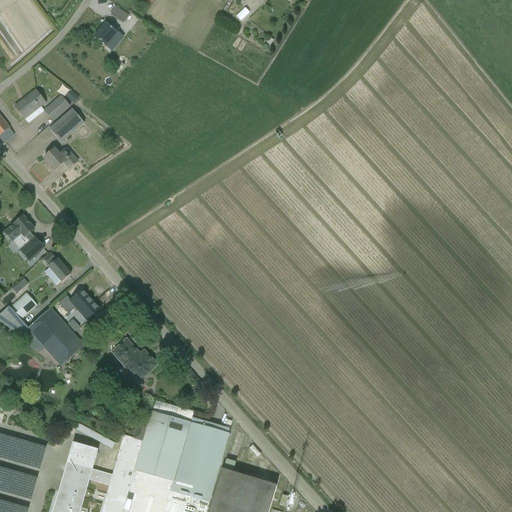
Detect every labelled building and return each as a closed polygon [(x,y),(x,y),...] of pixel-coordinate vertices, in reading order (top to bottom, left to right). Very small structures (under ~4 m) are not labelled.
[(129,16),(124,13),(115,8),(111,15),(119,20),(124,23),(129,16)] [(119,30),(113,25),(111,28),(106,24),(94,38),(106,47),(118,33),(118,32),(119,30)] [(45,104),(35,91),(15,107),(24,120),(45,104)] [(79,98),(70,91),(65,97),(74,104),(79,98)] [(44,112),(53,122),(70,107),(61,97),(44,112)] [(61,144),(84,124),(72,110),(50,130),(61,144)] [(15,135),(0,116),(0,139),(3,144),(15,135)] [(64,164),(69,170),(78,161),(68,150),(61,156),(55,149),(44,159),(55,171),(64,164)] [(34,230),(23,217),(13,226),(8,231),(5,234),(12,242),(21,235),(24,238),(25,238),(29,242),(19,251),(29,262),(44,249),(35,238),(35,239),(30,233),(34,230)] [(42,260),(49,267),(56,261),(50,254),(42,260)] [(61,283),(63,282),(71,275),(57,260),(56,261),(49,267),(48,268),(49,269),(44,273),(56,286),(60,282),(61,283)] [(23,288),(28,284),(24,280),(19,284),(23,288)] [(68,314),(75,307),(87,320),(98,310),(82,291),(70,301),(66,296),(60,301),(58,303),(68,314)] [(21,321),(37,306),(26,294),(10,309),(9,307),(0,315),(0,323),(19,338),(21,337),(29,330),(28,329),(21,321)] [(86,344),(53,306),(28,329),(29,330),(21,337),(28,344),(38,334),(64,364),(86,344)] [(126,341),(119,348),(112,354),(137,383),(156,366),(148,357),(144,361),(126,341)] [(194,414),(194,413),(155,402),(152,412),(148,425),(138,422),(136,431),(137,432),(144,434),(142,442),(135,439),(124,436),(112,477),(67,464),(53,511),(196,511),(199,511),(207,511),(226,444),(229,435),(228,434),(191,424),(192,419),(194,414)] [(11,411),(1,403),(0,405),(0,409),(8,415),(11,411)] [(80,425),(77,430),(93,438),(95,433),(80,425)] [(268,511),(277,486),(222,470),(219,479),(208,511),(268,511)] [(285,507),(288,498),(282,496),(279,505),(285,507)]
